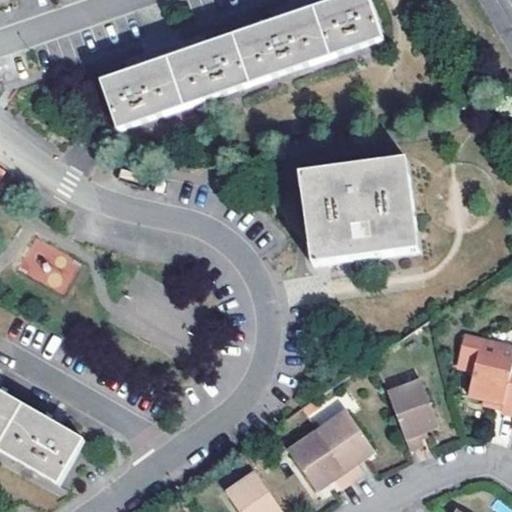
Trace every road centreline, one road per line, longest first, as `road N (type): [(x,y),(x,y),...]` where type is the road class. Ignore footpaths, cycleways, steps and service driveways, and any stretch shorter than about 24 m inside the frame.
road 1 (residential): [(92,511),(243,400),(267,340),(259,284),(213,230),(68,184),(0,134)]
road 2 (residential): [(370,511),(463,466),(511,472)]
road 3 (residential): [(0,42),(124,0)]
